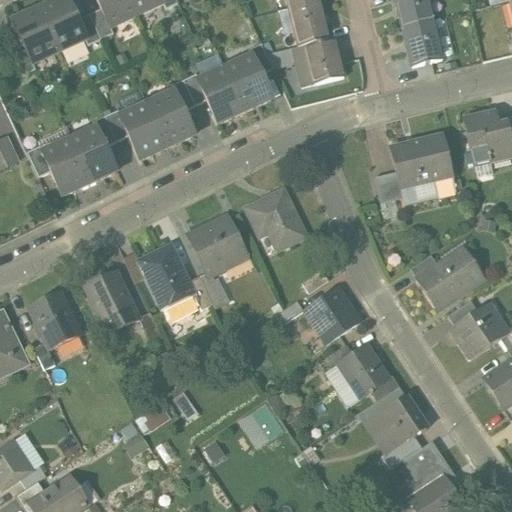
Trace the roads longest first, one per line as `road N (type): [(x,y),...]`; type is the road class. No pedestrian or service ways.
road 1 (residential): [(511,504),(366,275),(308,136)]
road 2 (residential): [(0,283),(308,136)]
road 3 (residential): [(384,109),(511,78)]
